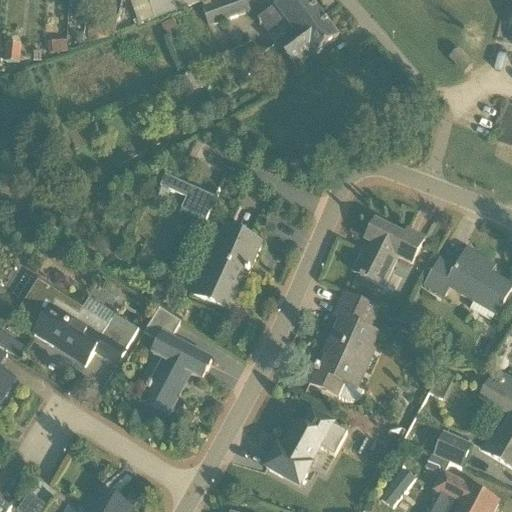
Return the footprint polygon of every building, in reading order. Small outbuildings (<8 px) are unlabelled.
[(148,0),(156,20),(207,2),(206,0),(148,0)] [(210,29),(251,14),(246,0),(232,0),(203,10),(210,29)] [(298,37),(323,18),(309,0),(285,0),(258,21),(271,38),(285,28),(287,32),(291,29),(294,34),(298,37)] [(340,39),(323,18),(298,37),(294,34),(277,46),(295,69),(312,56),(314,59),(340,39)] [(250,78),(266,64),(262,58),(252,45),(232,56),(250,78)] [(7,46),(5,64),(20,66),(22,48),(7,46)] [(511,148),(511,104),(496,142),(511,148)] [(173,193),(198,204),(203,193),(178,182),(173,193)] [(406,239),(377,223),(366,243),(370,245),(354,275),(384,290),(399,260),(412,267),(425,242),(409,233),(406,239)] [(256,263),(263,247),(229,231),(199,297),(232,315),(232,314),(229,313),(246,275),(249,276),(251,273),(247,271),(252,261),(256,263)] [(511,289),(485,273),(489,265),(468,253),(457,271),(440,261),(425,289),(445,301),(451,290),(475,304),(495,316),(498,318),(511,292),(511,289)] [(80,318),(57,303),(35,337),(53,348),(56,345),(61,348),(59,350),(86,369),(95,355),(117,368),(140,333),(116,318),(110,328),(84,312),(80,318)] [(202,382),(212,363),(172,342),(181,325),(161,312),(145,337),(160,345),(154,357),(167,363),(160,376),(158,375),(143,403),(170,418),(190,379),(187,378),(189,375),(202,382)] [(378,336),(372,334),(371,333),(342,320),(341,322),(331,344),(334,345),(322,371),(317,369),(315,373),(316,374),(311,386),(340,400),(339,400),(346,403),(352,405),(357,403),(361,399),(364,394),(357,391),(354,389),(372,350),(378,336)] [(0,349),(17,360),(25,348),(0,332),(0,349)] [(0,407),(16,382),(0,371),(0,370),(8,358),(0,352),(0,407)] [(511,381),(501,375),(495,386),(489,383),(480,399),(490,405),(511,418),(499,440),(492,435),(482,452),(511,470),(511,381)] [(313,414),(305,429),(298,426),(287,444),(291,446),(286,454),(279,450),(267,471),(301,490),(313,468),(312,467),(320,451),(335,459),(348,435),(333,427),(334,426),(313,414)] [(444,435),(434,459),(451,467),(463,472),(474,448),(444,435)] [(432,458),(427,471),(440,477),(444,478),(444,479),(445,477),(446,477),(451,467),(434,459),(432,458)] [(404,473),(382,502),(394,511),(416,483),(417,482),(405,472),(404,473)] [(495,511),(499,505),(448,478),(446,477),(445,477),(444,479),(444,478),(437,493),(453,501),(447,511),(495,511)] [(132,511),(102,493),(90,511),(132,511)] [(14,511),(41,511),(44,508),(27,495),(14,511)] [(0,511),(11,511),(13,511),(0,501),(0,511)]
